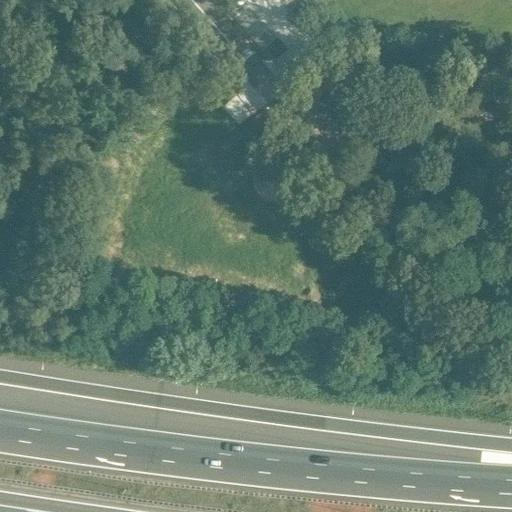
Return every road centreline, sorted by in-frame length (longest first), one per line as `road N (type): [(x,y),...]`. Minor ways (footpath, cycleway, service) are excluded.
road 1 (motorway): [(511,447),(0,375)]
road 2 (motorway): [(511,484),(156,455),(0,430)]
road 3 (unclassified): [(511,123),(310,111),(273,92),(191,0)]
road 4 (track): [(310,111),(341,165),(394,226),(511,334)]
